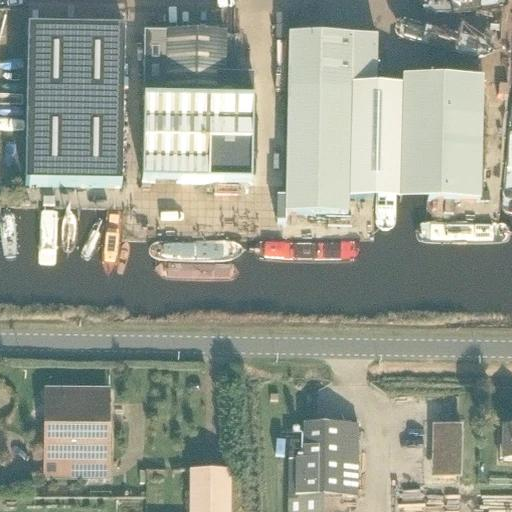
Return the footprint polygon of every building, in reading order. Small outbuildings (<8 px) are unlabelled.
[(382,0),(383,13),(489,13),(489,0),(382,0)] [(25,190),(121,191),(124,35),(28,34),(25,190)] [(144,103),(142,186),(251,188),(253,104),(224,103),(225,37),(144,36),(143,103),(144,103)] [(285,218),(347,219),(350,90),(376,91),(377,40),(289,38),(285,218)] [(401,80),(398,204),(479,206),(482,82),(401,80)] [(109,482),(109,401),(44,401),(44,449),(35,449),(35,461),(44,461),(44,481),(109,482)] [(444,431),(434,431),(432,479),(443,479),(443,481),(453,481),(453,480),(459,480),(458,487),(459,487),(460,424),(460,431),(454,431),(454,430),(444,429),(444,431)] [(304,428),(304,446),(290,445),(289,464),(288,511),(322,511),(322,501),(358,501),(359,429),(304,428)] [(511,432),(503,432),(503,464),(511,463),(511,432)] [(274,460),(275,477),(284,476),(283,460),(274,460)] [(231,511),(231,475),(191,475),(190,511),(231,511)]
